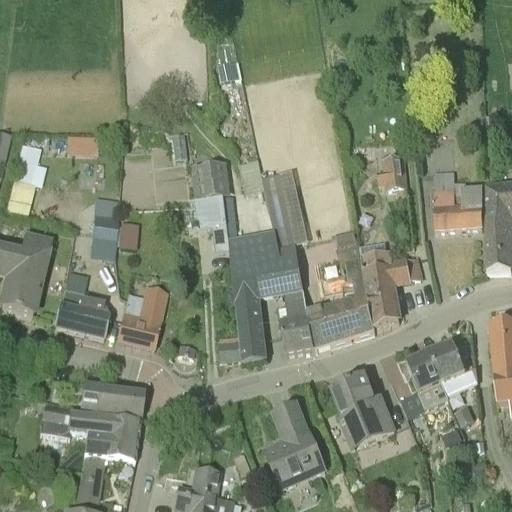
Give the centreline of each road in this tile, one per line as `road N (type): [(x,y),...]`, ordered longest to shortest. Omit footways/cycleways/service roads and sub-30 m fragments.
road 1 (tertiary): [(511,295),(321,368),(171,411)]
road 2 (tertiary): [(171,411),(139,370),(0,336)]
